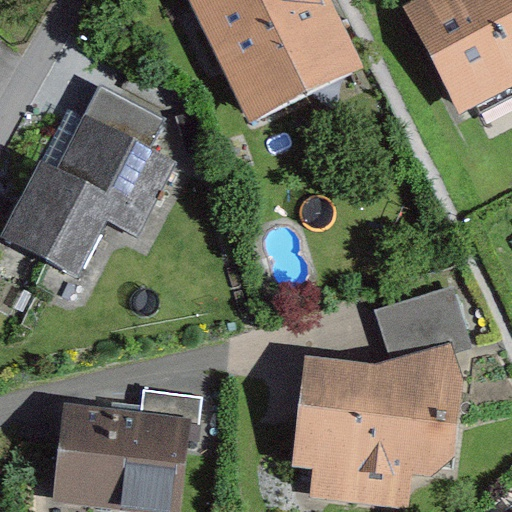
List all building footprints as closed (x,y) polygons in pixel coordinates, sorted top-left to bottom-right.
[(330,0),(197,0),(258,130),(368,79),(330,0)] [(511,0),(459,0),(420,21),(472,121),(511,99),(511,0)] [(168,135),(104,103),(63,185),(51,180),(17,249),(88,284),(112,235),(137,247),(174,173),(154,163),(168,135)] [(379,385),(320,374),(306,472),(326,474),(324,506),(383,511),(406,511),(410,485),(469,460),(459,376),(477,365),(451,308),(383,326),(402,380),(379,385)] [(178,511),(186,434),(73,423),(65,511),(75,511),(178,511)]
